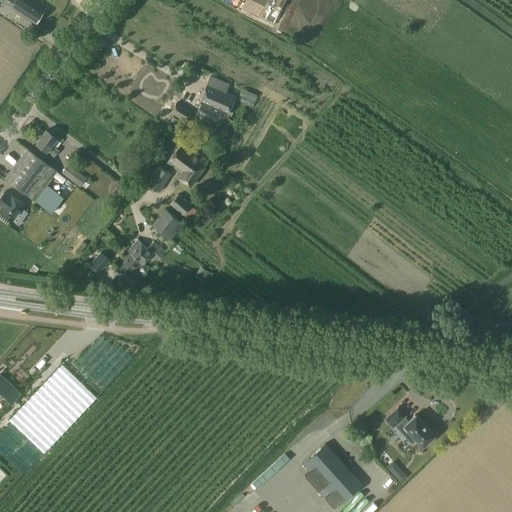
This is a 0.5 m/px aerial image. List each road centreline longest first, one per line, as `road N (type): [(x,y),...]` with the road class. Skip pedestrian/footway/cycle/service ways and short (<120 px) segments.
road 1 (tertiary): [(511,367),(0,296)]
road 2 (unclassified): [(0,147),(107,0)]
